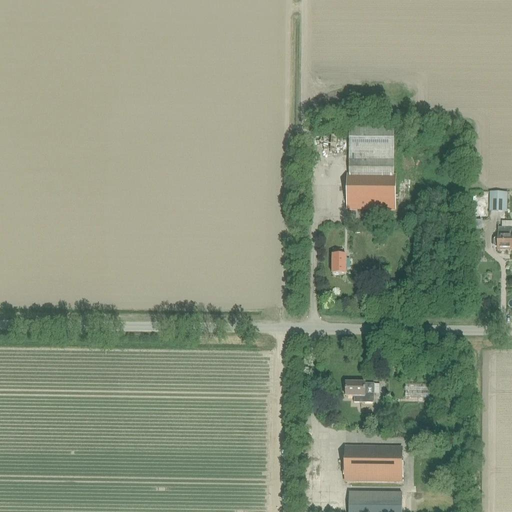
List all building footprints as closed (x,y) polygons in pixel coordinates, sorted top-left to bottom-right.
[(349,176),(393,176),(394,122),(350,121),(349,176)] [(393,176),(349,176),(348,176),(347,210),(395,211),(396,176),(393,176)] [(490,192),(490,212),(507,212),(507,192),(490,192)] [(511,222),(502,223),(502,228),(498,228),(498,238),(496,238),(494,240),(494,247),(495,249),(498,249),(498,251),(511,251),(511,222)] [(346,276),(346,257),(343,257),(343,250),(333,250),(333,257),(332,276),(346,276)] [(346,399),(354,399),(354,402),(374,402),(374,385),(365,385),(346,385),(346,399)] [(405,389),(405,402),(425,401),(425,388),(405,389)] [(402,484),(402,449),(345,449),(345,483),(402,484)] [(352,494),(351,511),(452,511),(452,495),(352,494)]
